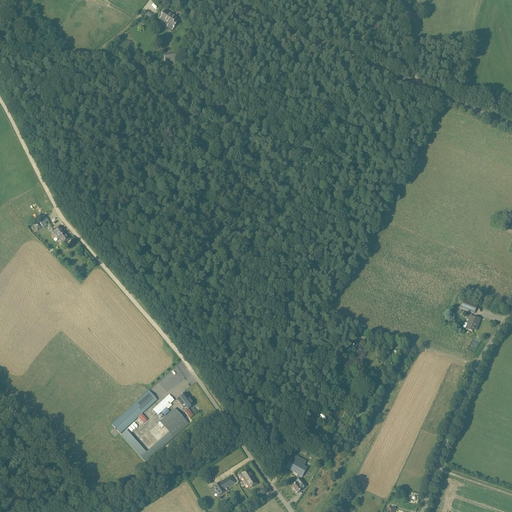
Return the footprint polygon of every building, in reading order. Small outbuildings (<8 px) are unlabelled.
[(399,4),(393,0),(389,5),(395,9),(399,4)] [(422,16),(420,10),(411,13),(412,19),(422,16)] [(149,11),(146,17),(152,20),(155,15),(149,11)] [(177,18),(166,12),(160,20),(169,25),(167,27),(172,31),(178,22),(175,20),(177,18)] [(178,54),(164,55),(165,63),(179,61),(178,54)] [(48,221),(45,217),(38,221),(42,227),(47,225),(46,223),(48,221)] [(71,239),(62,226),(53,233),(63,246),(71,239)] [(478,305),(464,300),(460,309),(474,314),(478,305)] [(475,319),(470,317),(466,329),(472,332),(473,330),(476,331),(481,320),(476,318),(475,319)] [(368,351),(360,346),(356,350),(358,351),(353,358),(352,358),(351,359),(349,357),(342,367),(348,371),(354,364),(355,363),(361,367),(365,362),(362,360),(368,351)] [(344,387),(337,383),(334,389),(331,388),(330,390),(340,395),(344,387)] [(157,400),(149,391),(112,425),(120,434),(157,400)] [(195,404),(187,393),(180,398),(178,400),(181,406),(182,405),(184,408),(187,406),(189,409),(195,404)] [(174,401),(169,395),(153,410),(158,416),(171,403),(174,401)] [(189,424),(175,409),(160,422),(174,438),(189,424)] [(331,424),(333,420),(322,415),(320,418),(331,424)] [(345,426),(340,423),(336,428),(341,431),(345,426)] [(309,452),(299,448),(297,451),(307,456),(309,452)] [(310,463),(293,453),(284,470),(301,480),(310,463)] [(252,476),(248,470),(241,475),(250,489),(258,484),(253,475),(252,476)] [(234,483),(231,478),(214,488),(219,496),(226,492),(225,490),(234,483)] [(302,485),(299,482),(297,483),(296,485),(294,482),(291,485),(292,487),(297,494),(302,490),(302,489),(304,487),(302,485)]
